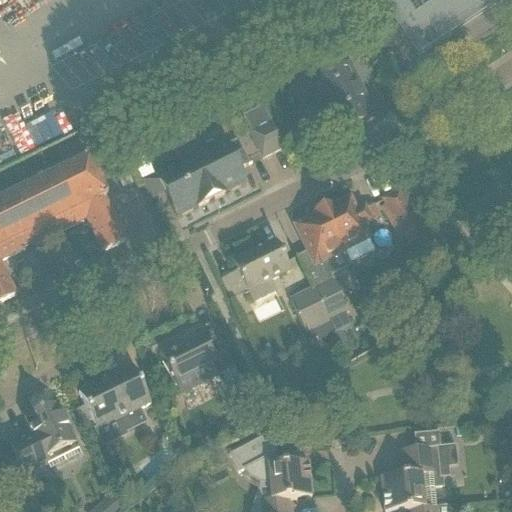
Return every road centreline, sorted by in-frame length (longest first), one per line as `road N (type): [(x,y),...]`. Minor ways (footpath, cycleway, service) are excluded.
road 1 (residential): [(174,254),(391,144),(511,69)]
road 2 (residential): [(174,254),(198,303),(0,400)]
road 3 (residential): [(0,339),(174,254)]
